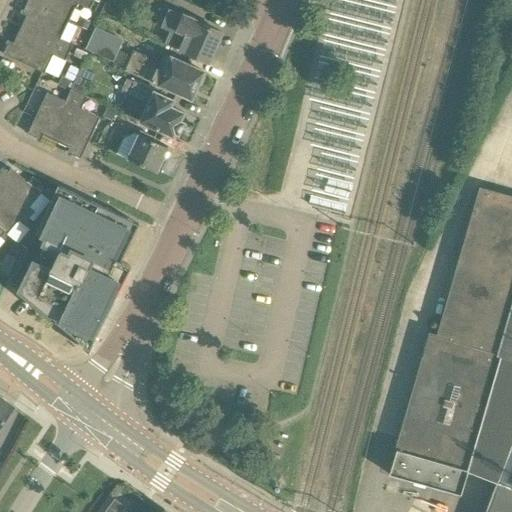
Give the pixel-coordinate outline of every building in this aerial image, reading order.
[(28,0),(28,2),(69,22),(77,4),(89,10),(93,1),(91,0),(28,0)] [(352,213),(395,0),(329,0),(310,97),(320,99),(310,145),(321,147),(309,205),(352,213)] [(20,30),(69,53),(73,45),(61,39),(69,22),(28,2),(24,11),(28,13),(20,30)] [(222,33),(204,25),(170,10),(163,25),(172,29),(165,44),(208,63),(222,33)] [(77,25),(86,30),(87,30),(90,22),(81,18),(77,25)] [(102,56),(114,62),(121,46),(124,40),(96,27),(86,49),(102,56)] [(69,53),(20,30),(12,47),(8,45),(3,54),(45,74),(53,55),(65,61),(69,53)] [(121,46),(114,62),(102,56),(101,59),(126,70),(192,100),(194,94),(198,86),(201,86),(205,78),(203,75),(204,72),(172,57),(165,73),(145,64),(148,58),(135,52),(121,46)] [(74,56),(85,61),(88,53),(77,48),(74,56)] [(74,82),(79,70),(70,66),(65,77),(74,82)] [(70,81),(62,78),(59,86),(66,89),(70,81)] [(76,79),(71,89),(80,93),(85,96),(90,86),(76,79)] [(174,101),(128,79),(122,90),(150,103),(141,121),(174,137),(175,133),(179,135),(184,123),(181,122),(185,113),(171,107),(174,101)] [(56,142),(80,93),(71,89),(66,101),(47,93),(28,134),(37,138),(39,134),(56,142)] [(80,93),(56,142),(74,150),(72,155),(81,159),(100,118),(82,109),(88,97),(85,96),(80,93)] [(104,117),(111,120),(112,121),(117,111),(115,110),(109,107),(104,117)] [(155,138),(141,132),(128,159),(157,173),(159,169),(161,170),(166,161),(163,160),(169,148),(153,141),(155,138)] [(0,171),(0,194),(30,218),(35,212),(30,208),(41,194),(11,169),(6,176),(0,171)] [(53,267),(116,299),(119,292),(123,284),(132,267),(122,262),(135,233),(140,225),(113,212),(83,198),(59,186),(39,226),(36,233),(37,234),(46,238),(47,239),(44,245),(60,252),(53,267)] [(468,472),(501,354),(511,314),(511,198),(481,189),(438,337),(431,335),(397,452),(468,472)] [(0,228),(5,232),(8,235),(19,221),(24,225),(30,218),(0,194),(0,228)] [(17,257),(22,247),(14,243),(9,253),(17,257)] [(95,341),(116,299),(53,267),(51,270),(34,262),(20,292),(83,344),(95,341)] [(511,314),(501,354),(511,358),(511,314)] [(497,483),(511,444),(511,358),(501,354),(468,472),(497,483)] [(0,395),(0,427),(15,407),(0,395)] [(495,490),(511,496),(511,444),(497,483),(495,490)] [(468,472),(397,452),(390,475),(462,495),(468,472)] [(511,511),(511,496),(495,490),(486,511),(511,511)]
